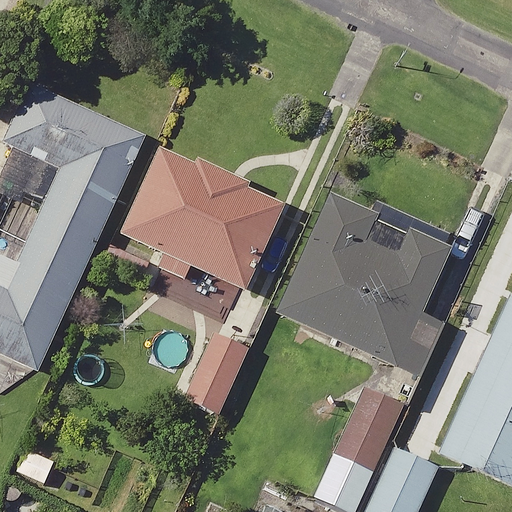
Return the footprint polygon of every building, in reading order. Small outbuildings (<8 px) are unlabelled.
[(147,142),(35,94),(0,174),(0,243),(26,255),(20,270),(0,261),(0,362),(44,382),(147,142)] [(231,299),(239,302),(247,284),(256,288),(289,215),(277,210),(163,159),(123,248),(164,266),(155,286),(224,316),(231,299)] [(284,325),(419,384),(440,337),(417,327),(446,258),(334,209),(284,325)] [(511,319),(448,463),(511,490),(511,319)] [(246,360),(213,345),(186,407),(218,421),(246,360)] [(403,415),(364,397),(320,491),(358,509),(403,415)] [(421,511),(439,472),(397,453),(371,511),(421,511)]
